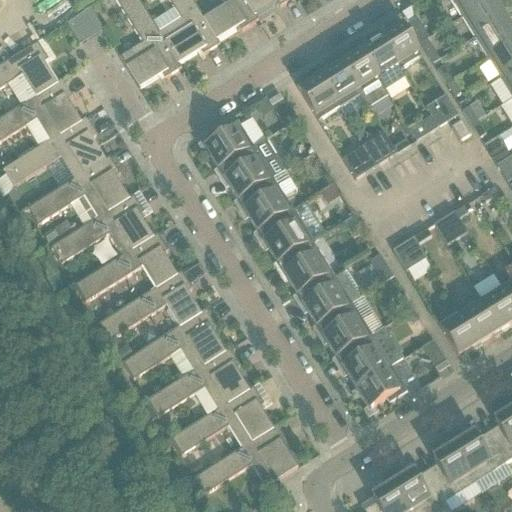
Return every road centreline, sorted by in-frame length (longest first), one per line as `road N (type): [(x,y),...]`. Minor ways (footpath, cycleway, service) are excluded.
road 1 (residential): [(347,464),(146,143),(372,0)]
road 2 (residential): [(511,358),(347,464)]
